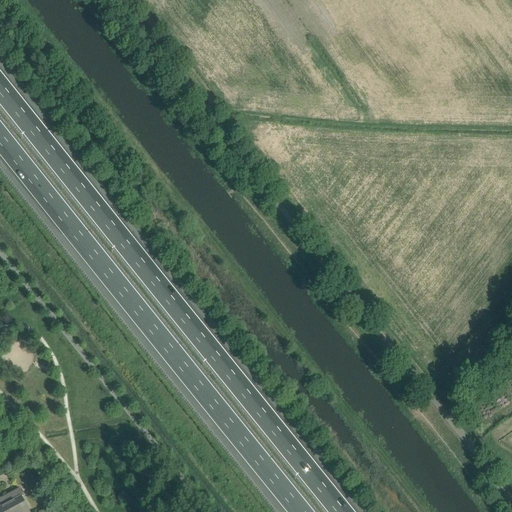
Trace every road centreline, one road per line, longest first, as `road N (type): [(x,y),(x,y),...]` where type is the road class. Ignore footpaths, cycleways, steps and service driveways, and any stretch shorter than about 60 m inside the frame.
road 1 (motorway): [(344,511),(0,83)]
road 2 (motorway): [(0,135),(303,511)]
